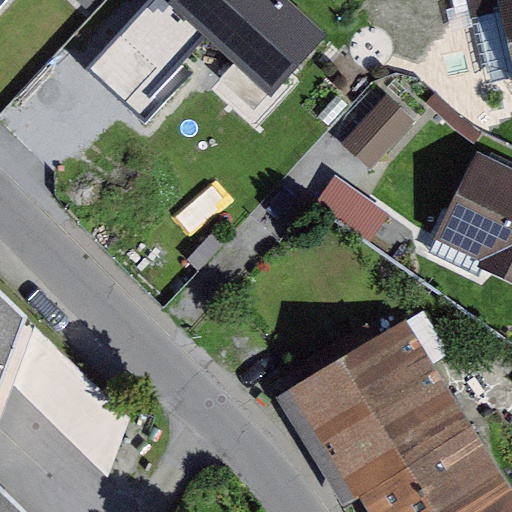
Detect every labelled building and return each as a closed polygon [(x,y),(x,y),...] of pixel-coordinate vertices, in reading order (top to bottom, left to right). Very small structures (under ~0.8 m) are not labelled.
[(259,0),(184,0),(151,36),(164,48),(216,96),(284,22),(259,0)] [(511,0),(482,0),(486,15),(511,9),(511,0)] [(375,171),(420,120),(391,94),(345,144),(375,171)] [(511,154),(496,147),(453,234),(499,256),(495,264),(511,271),(511,154)] [(333,175),(316,206),(374,238),(391,207),(333,175)] [(62,318),(0,254),(0,511),(59,511),(61,509),(12,461),(36,392),(58,331),(62,318)] [(511,511),(511,454),(428,313),(295,393),(361,504),(383,491),(395,511),(511,511)] [(144,414),(58,331),(36,392),(123,474),(144,414)]
